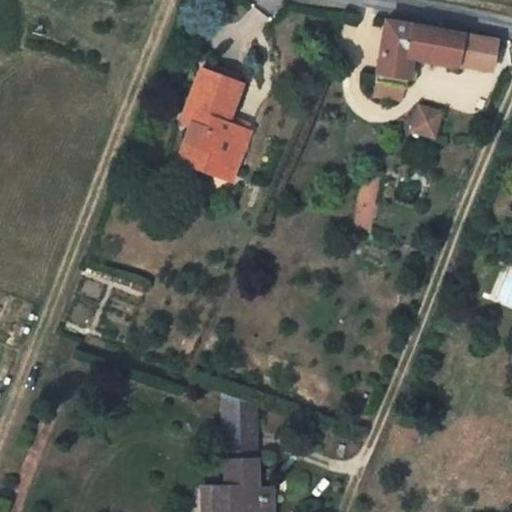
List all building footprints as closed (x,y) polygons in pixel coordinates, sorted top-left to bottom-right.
[(431,34),(380,24),(368,76),(393,82),(398,57),(480,74),(487,45),(431,34)] [(181,123),(189,127),(195,128),(188,146),(196,148),(189,168),(211,176),(213,170),(231,176),(246,133),(224,125),(237,86),(199,72),(181,123)] [(380,104),(391,94),(393,82),(368,76),(363,99),(380,104)] [(424,113),(402,108),(399,122),(421,127),(424,113)] [(176,164),(189,168),(196,148),(188,146),(195,128),(189,127),(176,164)] [(229,183),(231,176),(213,170),(211,176),(229,183)] [(214,408),(212,476),(236,475),(238,418),(214,408)] [(236,475),(212,476),(211,496),(187,496),(186,511),(255,511),(255,509),(236,508),(236,475)]
